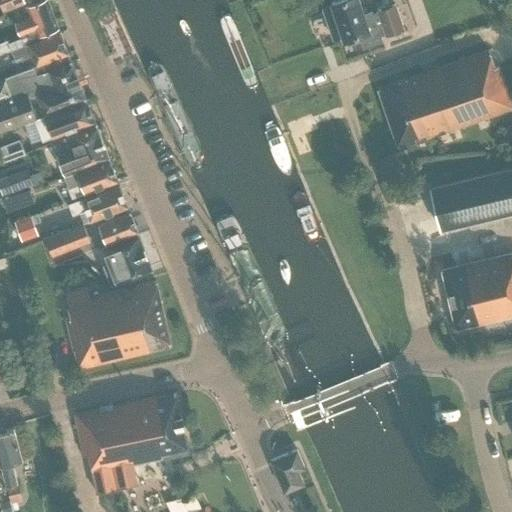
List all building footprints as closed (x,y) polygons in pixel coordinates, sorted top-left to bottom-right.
[(0,42),(0,54),(11,51),(48,37),(47,32),(58,28),(47,0),(41,0),(26,6),(30,18),(16,23),(21,37),(8,42),(7,40),(0,42)] [(0,0),(0,3),(3,10),(28,0),(0,0)] [(338,0),(331,3),(331,5),(321,8),(332,40),(342,37),(343,39),(359,34),(363,48),(381,41),(379,36),(384,34),(385,36),(404,29),(395,3),(376,10),(376,11),(373,13),(372,11),(363,14),(358,0),(338,0)] [(36,65),(67,54),(68,53),(60,32),(48,37),(11,51),(15,62),(32,55),(36,65)] [(399,148),(511,108),(511,105),(498,65),(494,67),(488,50),(379,88),(377,88),(397,149),(399,148)] [(70,61),(67,54),(36,65),(0,78),(0,131),(45,115),(44,114),(85,98),(71,61),(70,61)] [(86,100),(36,119),(34,119),(42,140),(57,135),(94,121),(86,100)] [(63,137),(68,150),(56,154),(64,175),(81,168),(108,158),(96,125),(63,137)] [(20,139),(0,146),(0,149),(2,155),(4,162),(26,154),(23,147),(20,139)] [(109,159),(77,172),(64,177),(68,188),(72,198),(117,181),(109,159)] [(511,213),(511,166),(429,187),(440,231),(511,213)] [(13,191),(32,184),(27,169),(7,177),(13,191)] [(90,221),(127,207),(119,185),(68,204),(72,215),(85,210),(90,221)] [(34,202),(30,189),(10,195),(14,208),(34,202)] [(33,214),(35,228),(65,223),(62,209),(33,214)] [(106,245),(137,233),(130,213),(98,225),(106,245)] [(20,238),(36,232),(31,216),(15,222),(20,238)] [(51,256),(89,242),(83,225),(45,239),(51,256)] [(106,247),(114,268),(101,274),(107,287),(152,270),(138,234),(106,247)] [(511,315),(511,252),(441,270),(455,330),(511,315)] [(77,368),(170,347),(155,281),(136,286),(136,285),(125,288),(89,297),(87,286),(64,292),(70,319),(66,320),(77,368)] [(132,465),(187,453),(174,392),(74,414),(76,424),(83,456),(88,455),(96,493),(137,484),(132,465)] [(11,462),(21,460),(13,428),(0,430),(0,461),(8,493),(10,503),(21,500),(18,491),(11,462)] [(297,470),(304,467),(296,449),(270,460),(283,492),(303,484),(297,470)]
